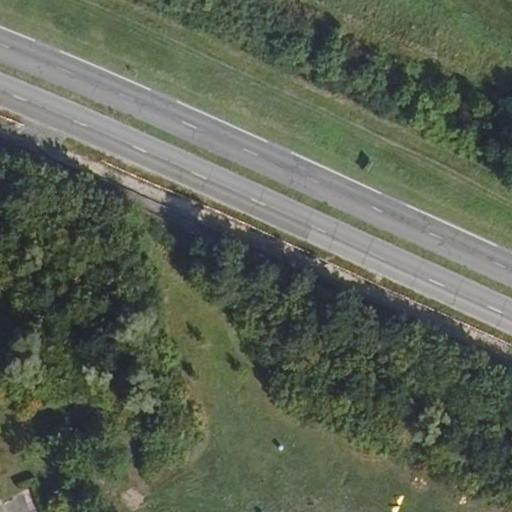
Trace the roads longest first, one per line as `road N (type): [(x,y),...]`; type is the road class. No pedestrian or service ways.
road 1 (primary): [(0,90),(511,319)]
road 2 (primary): [(511,273),(0,48)]
